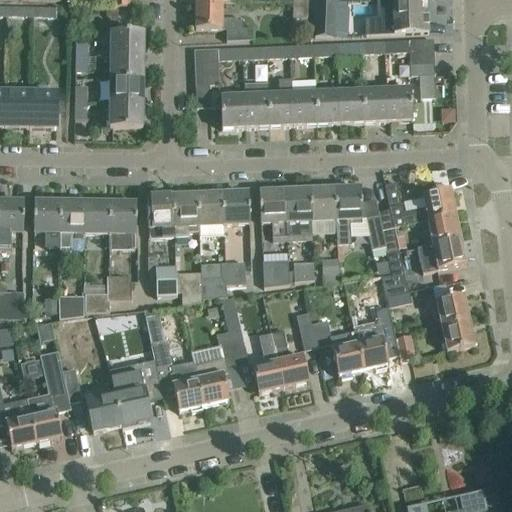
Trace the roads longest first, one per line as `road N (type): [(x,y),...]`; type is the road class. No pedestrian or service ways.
road 1 (unclassified): [(0,499),(511,380)]
road 2 (residential): [(479,157),(192,166),(166,160)]
road 3 (residential): [(166,160),(0,158)]
road 4 (residential): [(169,0),(166,160)]
road 5 (residential): [(479,157),(474,9)]
road 6 (residential): [(511,278),(500,191),(479,157)]
